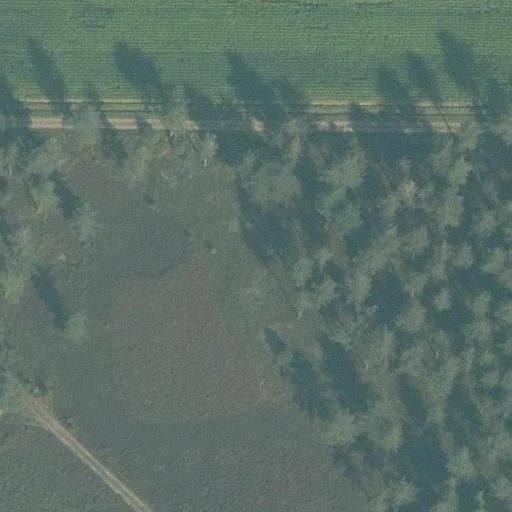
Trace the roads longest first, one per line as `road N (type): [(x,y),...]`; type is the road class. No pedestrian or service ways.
road 1 (track): [(511,127),(0,122)]
road 2 (track): [(133,511),(0,388)]
